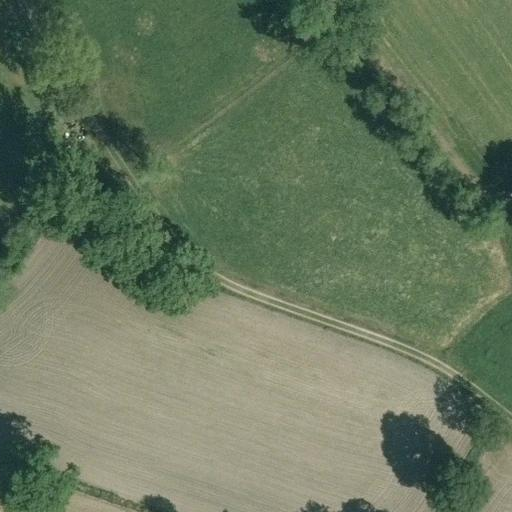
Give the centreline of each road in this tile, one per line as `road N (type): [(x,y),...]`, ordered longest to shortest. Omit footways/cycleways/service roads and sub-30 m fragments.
road 1 (track): [(88,127),(171,249),(216,288),(425,367),(511,425)]
road 2 (unclassified): [(16,0),(88,127)]
